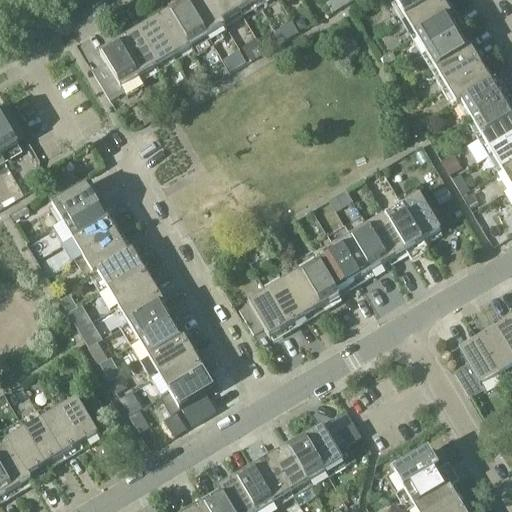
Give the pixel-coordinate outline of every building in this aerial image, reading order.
[(208,0),(197,0),(189,5),(210,40),(227,30),(224,26),(208,0)] [(242,15),(232,0),(208,0),(224,26),(242,15)] [(256,0),(232,0),(242,15),(259,5),(256,0)] [(407,23),(442,2),(440,0),(404,0),(396,5),(407,23)] [(452,19),(442,2),(407,23),(417,40),(452,19)] [(210,40),(189,5),(172,15),(193,51),(210,40)] [(172,15),(155,26),(176,61),(193,51),(172,15)] [(463,37),(452,19),(417,40),(428,58),(463,37)] [(295,27),(299,34),(308,30),(304,23),(295,27)] [(155,26),(138,36),(159,71),(176,61),(155,26)] [(138,36),(120,46),(142,82),(159,71),(138,36)] [(463,37),(428,58),(438,75),(473,54),(463,37)] [(251,64),(262,57),(254,43),(242,50),(251,64)] [(120,46),(101,58),(108,68),(94,77),(111,106),(126,97),(124,93),(142,82),(120,46)] [(247,66),(239,53),(223,62),(231,75),(247,66)] [(473,54),(438,75),(448,92),(483,71),(473,54)] [(393,55),(381,61),(385,68),(397,62),(393,55)] [(483,71),(448,92),(458,109),(462,107),(494,88),(483,71)] [(498,85),(494,88),(462,107),(472,124),(509,102),(498,85)] [(417,100),(410,90),(401,96),(407,106),(417,100)] [(511,124),(511,107),(509,102),(472,124),(483,142),(511,124)] [(155,106),(147,111),(154,123),(162,118),(156,108),(155,106)] [(21,145),(20,143),(25,140),(7,109),(2,112),(0,109),(0,149),(6,159),(22,149),(20,146),(21,145)] [(511,147),(511,124),(483,142),(493,159),(511,147)] [(511,147),(493,159),(503,176),(511,170),(511,147)] [(462,171),(454,157),(442,164),(450,178),(462,171)] [(511,170),(503,176),(511,190),(511,170)] [(64,226),(100,204),(89,186),(53,207),(64,226)] [(441,208),(453,201),(447,189),(434,197),(441,208)] [(442,235),(421,200),(415,190),(398,201),(403,211),(424,246),(442,235)] [(478,203),(473,196),(465,201),(470,208),(478,203)] [(100,204),(64,226),(74,243),(110,222),(100,204)] [(31,216),(26,208),(10,217),(15,225),(31,216)] [(424,246),(403,211),(385,221),(406,256),(424,246)] [(385,221),(369,231),(389,266),(406,256),(385,221)] [(110,222),(74,243),(84,261),(120,239),(110,222)] [(295,225),(285,231),(288,236),(295,238),(300,235),(295,225)] [(369,231),(352,241),(373,276),(389,266),(369,231)] [(131,257),(120,239),(84,261),(94,278),(99,275),(131,257)] [(352,241),(335,251),(356,286),(373,276),(352,241)] [(356,286),(335,251),(316,262),(319,266),(337,297),(356,286)] [(135,254),(131,257),(99,275),(109,292),(145,271),(135,254)] [(319,266),(302,276),(324,312),(340,302),(337,297),(319,266)] [(156,289),(145,271),(109,292),(120,310),(156,289)] [(324,312),(302,276),(285,286),(306,322),(324,312)] [(285,286),(268,296),(289,332),(306,322),(285,286)] [(156,289),(120,310),(130,327),(166,306),(156,289)] [(289,332),(268,296),(249,308),(250,310),(264,334),(270,344),(289,332)] [(70,297),(61,303),(68,316),(78,310),(70,297)] [(166,306),(130,327),(140,344),(176,324),(166,306)] [(240,316),(254,340),(264,334),(250,310),(240,316)] [(511,322),(496,332),(511,358),(511,322)] [(186,341),(176,324),(140,344),(151,361),(186,341)] [(511,370),(511,358),(496,332),(479,342),(500,377),(511,370)] [(151,383),(160,378),(196,357),(186,341),(151,361),(141,367),(151,383)] [(500,377),(479,342),(459,354),(480,389),(500,377)] [(89,351),(99,368),(109,362),(99,345),(89,351)] [(196,357),(160,378),(171,396),(207,375),(196,357)] [(207,375),(171,396),(182,415),(218,394),(207,375)] [(126,392),(119,380),(109,386),(117,398),(126,392)] [(81,447),(100,436),(79,400),(61,411),(81,447)] [(81,447),(61,411),(43,422),(64,457),(81,447)] [(130,420),(140,436),(150,430),(140,414),(130,420)] [(121,429),(116,421),(105,428),(109,436),(121,429)] [(64,457),(43,422),(26,432),(47,468),(64,457)] [(362,442),(353,427),(339,436),(346,446),(348,450),(362,442)] [(306,440),(328,475),(330,480),(356,464),(348,450),(346,446),(336,451),(323,430),(306,440)] [(11,448),(30,478),(47,468),(26,432),(8,443),(11,448)] [(306,440),(289,450),(310,486),(328,475),(306,440)] [(33,483),(30,478),(11,448),(0,454),(0,468),(15,493),(33,483)] [(289,450),(272,461),(293,496),(295,499),(312,489),(310,486),(289,450)] [(429,455),(395,475),(406,493),(440,473),(429,455)] [(272,461),(254,471),(276,506),(293,496),(272,461)] [(0,502),(15,493),(0,468),(0,502)] [(266,511),(276,506),(254,471),(238,481),(256,511),(266,511)] [(450,490),(440,473),(406,493),(416,510),(450,490)] [(256,511),(238,481),(220,492),(222,496),(232,511),(256,511)] [(451,511),(460,507),(450,490),(416,510),(417,511),(451,511)] [(232,511),(222,496),(206,506),(209,511),(232,511)]
